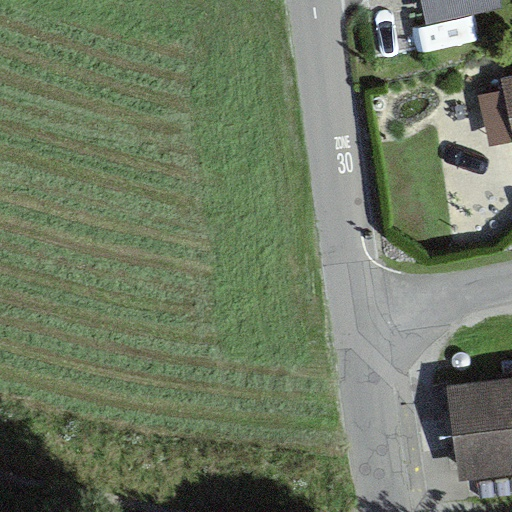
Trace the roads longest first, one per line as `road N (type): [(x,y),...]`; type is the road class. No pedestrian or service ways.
road 1 (residential): [(363,311),(317,0)]
road 2 (residential): [(392,511),(363,311)]
road 3 (unclassified): [(363,311),(511,279)]
